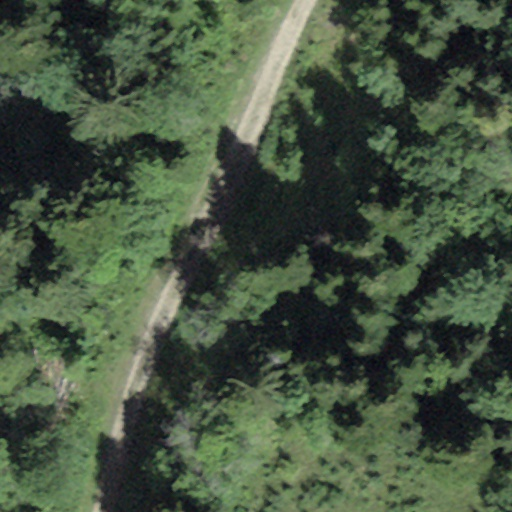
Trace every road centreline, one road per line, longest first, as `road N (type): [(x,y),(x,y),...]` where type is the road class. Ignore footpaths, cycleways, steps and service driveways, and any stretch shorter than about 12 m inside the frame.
road 1 (track): [(156,336),(304,0)]
road 2 (track): [(107,511),(156,336)]
